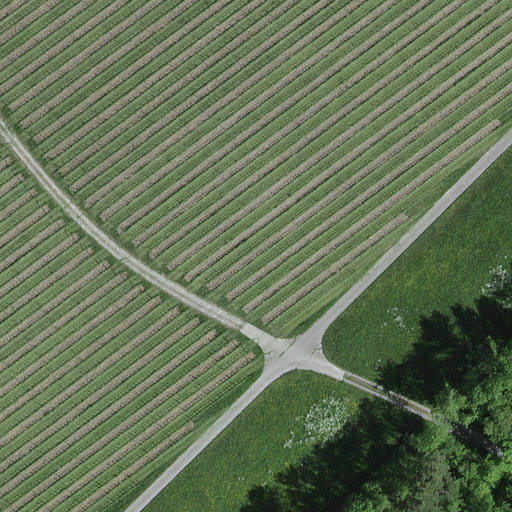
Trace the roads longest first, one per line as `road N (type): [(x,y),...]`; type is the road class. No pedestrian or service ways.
road 1 (track): [(0,110),(113,241),(180,291),(511,459)]
road 2 (track): [(511,134),(130,511)]
